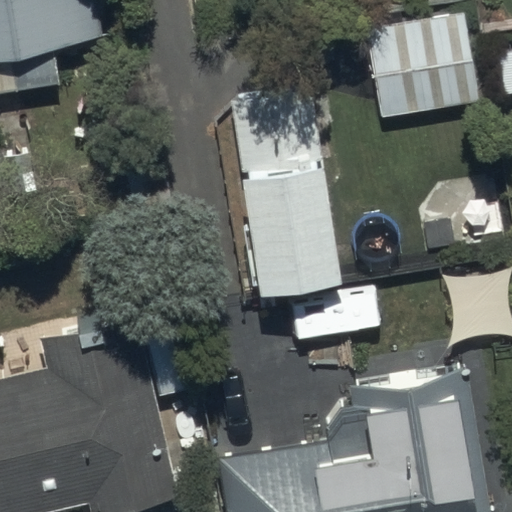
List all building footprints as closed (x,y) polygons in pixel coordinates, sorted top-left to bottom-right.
[(0,0),(0,71),(59,62),(53,26),(107,17),(103,0),(0,0)] [(462,0),(424,0),(366,10),(381,101),(477,85),(462,0)] [(307,69),(227,80),(256,250),(335,237),(307,69)] [(6,139),(0,139),(0,221),(16,219),(6,139)] [(127,297),(39,321),(47,348),(0,358),(0,504),(9,502),(11,511),(104,511),(104,506),(91,508),(90,500),(176,476),(127,297)] [(336,389),(328,403),(330,421),(216,436),(225,511),(486,511),(464,341),(349,356),(353,387),(336,389)]
